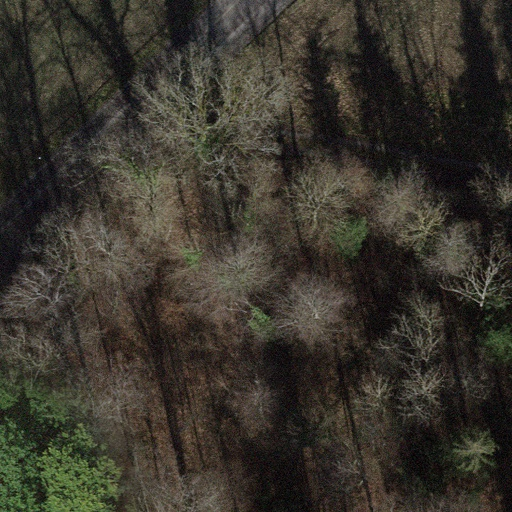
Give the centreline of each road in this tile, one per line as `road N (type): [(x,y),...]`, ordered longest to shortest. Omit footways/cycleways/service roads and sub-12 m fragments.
road 1 (tertiary): [(268,0),(0,262)]
road 2 (track): [(158,105),(511,174)]
